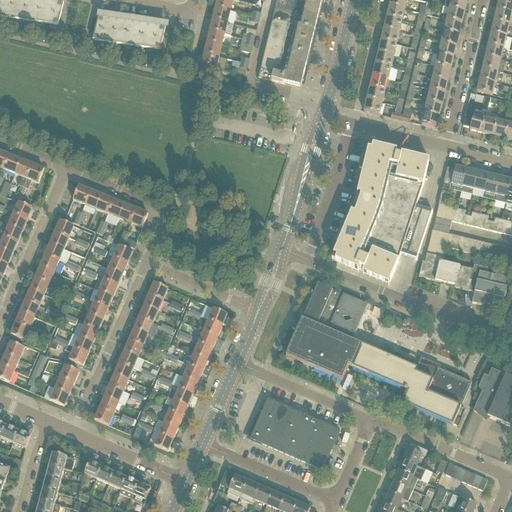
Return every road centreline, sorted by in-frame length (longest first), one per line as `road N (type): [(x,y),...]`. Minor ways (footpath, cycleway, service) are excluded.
road 1 (residential): [(511,345),(280,250)]
road 2 (residential): [(71,431),(146,263)]
road 3 (residential): [(0,319),(66,168)]
road 4 (residential): [(146,263),(165,212),(66,168)]
road 5 (residential): [(447,146),(483,0)]
road 6 (residential): [(509,477),(370,420)]
road 7 (residential): [(335,506),(202,444)]
road 8 (residential): [(370,420),(237,363)]
road 9 (secondary): [(280,250),(321,116)]
road 10 (residential): [(447,146),(321,116)]
road 11 (residential): [(185,483),(71,431)]
road 12 (residential): [(257,312),(146,263)]
road 13 (secondary): [(321,116),(353,0)]
